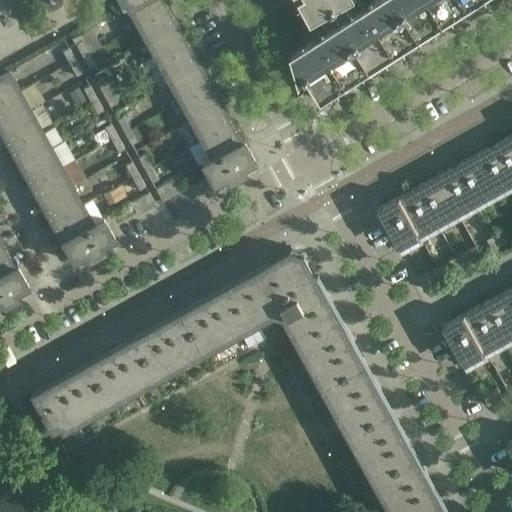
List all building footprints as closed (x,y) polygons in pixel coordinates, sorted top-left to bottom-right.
[(127,8),(141,0),(116,0),(122,11),(127,8)] [(137,26),(170,8),(165,0),(141,0),(127,8),(137,26)] [(299,0),(312,22),(313,21),(335,9),(351,0),(299,0)] [(421,37),(397,0),(376,0),(370,4),(370,5),(364,9),(358,0),(351,0),(335,9),(372,68),(421,37)] [(470,6),(466,0),(397,0),(421,37),(470,6)] [(180,27),(170,8),(137,26),(147,45),(180,27)] [(372,68),(335,9),(313,21),(320,34),(292,52),(301,81),(302,80),(302,78),(307,75),(321,97),(323,99),(372,68)] [(191,46),(180,27),(147,45),(158,64),(191,46)] [(88,53),(81,40),(75,44),(82,56),(88,53)] [(201,65),(191,46),(158,64),(169,83),(201,65)] [(75,60),(68,47),(62,51),(69,63),(75,60)] [(95,65),(88,53),(82,56),(89,69),(95,65)] [(82,73),(75,60),(69,63),(76,76),(82,73)] [(212,84),(201,65),(169,83),(179,102),(212,84)] [(0,101),(20,90),(9,71),(0,75),(0,101)] [(109,91),(102,78),(96,82),(103,94),(109,91)] [(222,103),(217,94),(212,84),(179,102),(190,121),(222,103)] [(96,98),(89,85),(83,89),(90,101),(96,98)] [(0,125),(31,109),(20,90),(0,101),(0,125)] [(116,103),(109,91),(103,94),(110,107),(116,103)] [(103,110),(96,98),(90,101),(97,114),(103,110)] [(233,122),(222,103),(190,121),(200,140),(233,122)] [(41,128),(31,109),(0,125),(0,130),(8,146),(41,128)] [(130,129),(123,116),(117,120),(124,132),(130,129)] [(210,158),(243,140),(233,122),(200,140),(210,158)] [(117,136),(110,123),(104,127),(111,140),(117,136)] [(51,147),(41,128),(8,146),(19,165),(51,147)] [(137,141),(130,129),(124,132),(131,145),(137,141)] [(511,134),(493,145),(511,178),(511,134)] [(124,149),(117,136),(111,140),(118,152),(124,149)] [(242,167),(254,160),(243,140),(210,158),(201,163),(212,184),(224,177),(227,182),(245,172),(242,167)] [(511,178),(493,145),(475,155),(496,193),(503,190),(500,185),(511,178)] [(62,166),(51,147),(19,165),(30,184),(62,166)] [(151,167),(144,154),(138,158),(145,170),(151,167)] [(496,193),(475,155),(456,166),(474,200),(486,193),(489,197),(496,193)] [(138,174),(131,161),(125,165),(132,177),(138,174)] [(73,185),(62,166),(30,184),(40,203),(73,185)] [(474,200),(456,166),(436,176),(458,214),(465,210),(462,206),(474,200)] [(158,179),(151,167),(145,170),(152,183),(158,179)] [(145,186),(138,174),(132,177),(139,190),(145,186)] [(458,214),(436,176),(418,187),(436,220),(448,214),(451,218),(458,214)] [(180,191),(173,179),(167,182),(174,195),(180,191)] [(174,195),(167,182),(161,185),(168,198),(174,195)] [(83,204),(73,185),(40,203),(50,222),(83,204)] [(168,198),(161,185),(155,189),(162,201),(168,198)] [(436,220),(418,187),(400,196),(421,235),(427,231),(425,227),(436,220)] [(155,205),(148,192),(142,196),(149,208),(155,205)] [(149,208),(142,196),(136,199),(143,212),(149,208)] [(421,235),(400,196),(379,208),(402,250),(423,238),(421,235)] [(143,212),(136,199),(130,202),(137,215),(143,212)] [(60,240),(93,222),(83,204),(50,222),(60,240)] [(102,244),(114,238),(102,217),(93,222),(60,240),(72,261),(84,254),(87,260),(105,250),(102,244)] [(508,243),(501,231),(494,236),(500,247),(508,243)] [(0,249),(17,241),(13,234),(3,240),(0,234),(0,249)] [(500,247),(494,236),(487,240),(493,251),(500,247)] [(0,272),(16,264),(12,256),(10,253),(20,247),(17,241),(0,249),(0,272)] [(470,264),(464,252),(456,256),(462,268),(470,264)] [(383,403),(367,375),(365,376),(355,358),(357,357),(301,255),(294,253),(193,309),(194,311),(176,321),(175,319),(146,335),(147,337),(130,347),(129,345),(100,360),(101,362),(84,372),(82,370),(54,386),(55,388),(47,392),(46,390),(35,396),(54,431),(63,426),(65,430),(81,422),(78,418),(96,408),(99,412),(113,404),(127,396),(125,392),(142,382),(145,387),(173,371),(171,367),(189,357),(191,361),(205,353),(220,345),(218,341),(235,331),(238,335),(266,320),(264,315),(272,311),(275,316),(276,316),(276,314),(284,316),(285,317),(283,317),(284,319),(289,316),(294,324),(290,326),(305,355),(310,353),(315,361),(319,370),(315,373),(331,402),(335,399),(340,408),(345,417),(341,419),(357,448),(361,446),(371,463),(367,466),(382,494),(386,492),(391,501),(396,510),(392,511),(442,511),(438,504),(436,505),(432,497),(434,496),(418,467),(416,468),(407,451),(408,450),(393,421),(391,422),(381,404),(383,403)] [(462,268),(456,256),(449,260),(455,272),(462,268)] [(16,292),(28,285),(16,264),(0,272),(0,305),(1,307),(19,297),(16,292)] [(444,278),(437,267),(431,271),(437,282),(444,278)] [(437,282),(431,271),(424,274),(430,285),(437,282)] [(430,285),(424,274),(417,278),(424,289),(430,285)] [(511,287),(501,293),(511,312),(511,287)] [(511,312),(501,293),(482,304),(501,338),(511,331),(511,312)] [(501,338),(482,304),(465,313),(486,352),(492,348),(490,344),(501,338)] [(488,355),(486,352),(465,313),(443,325),(466,367),(488,355)] [(503,398),(497,387),(489,391),(496,402),(503,398)] [(496,402),(489,391),(482,395),(488,406),(496,402)]
